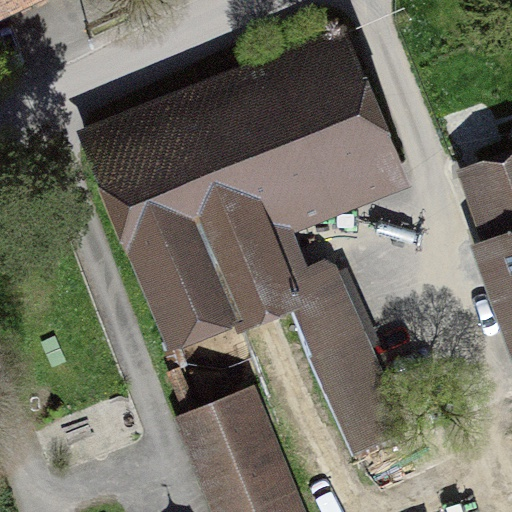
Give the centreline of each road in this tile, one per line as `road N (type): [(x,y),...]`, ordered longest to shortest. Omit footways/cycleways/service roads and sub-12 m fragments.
road 1 (unclassified): [(0,110),(260,0)]
road 2 (track): [(394,511),(366,506),(344,483),(265,318)]
road 3 (track): [(480,378),(491,431),(486,456),(455,493),(403,511)]
